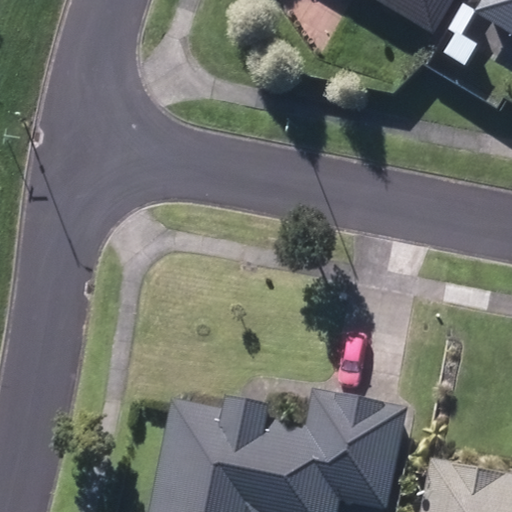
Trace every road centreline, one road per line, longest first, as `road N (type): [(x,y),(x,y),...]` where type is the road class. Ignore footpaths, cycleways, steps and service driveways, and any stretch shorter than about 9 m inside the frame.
road 1 (residential): [(89,128),(511,220)]
road 2 (residential): [(89,128),(26,511)]
road 3 (residential): [(129,0),(89,128)]
